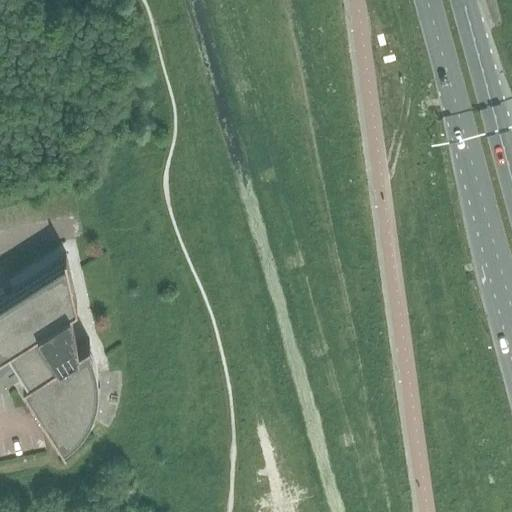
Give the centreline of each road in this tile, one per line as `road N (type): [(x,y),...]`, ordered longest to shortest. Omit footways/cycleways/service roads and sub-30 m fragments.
road 1 (primary): [(425,0),(511,321)]
road 2 (primary): [(511,167),(464,0)]
